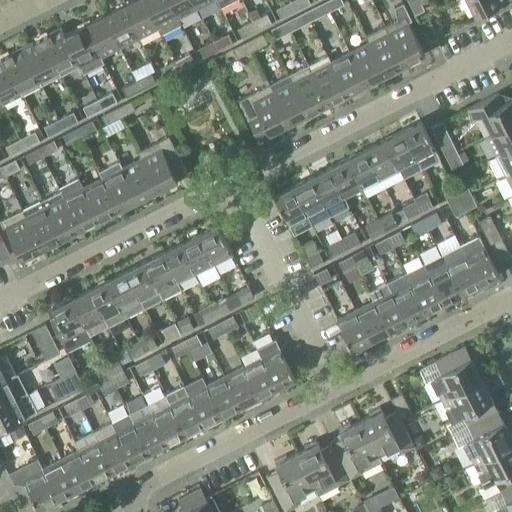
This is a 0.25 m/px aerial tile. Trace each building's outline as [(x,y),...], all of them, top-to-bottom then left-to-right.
[(158,26),(144,0),(130,0),(122,5),(138,37),(158,26)] [(144,0),(158,26),(162,33),(181,23),(178,17),(177,17),(168,0),(144,0)] [(168,0),(177,17),(178,17),(197,7),(192,0),(168,0)] [(292,0),(291,1),(295,10),(310,3),(308,0),(292,0)] [(326,0),(325,1),(330,11),(344,3),(342,0),(326,0)] [(420,0),(408,0),(415,14),(425,9),(420,0)] [(468,0),(475,14),(503,0),(468,0)] [(295,10),(291,1),(276,8),(281,18),(295,10)] [(330,11),(325,1),(310,9),(315,18),(330,11)] [(104,14),(120,46),(138,37),(122,5),(104,14)] [(252,20),(257,30),(272,23),(267,13),(252,20)] [(287,20),(292,30),(306,23),(301,13),(287,20)] [(120,46),(104,14),(84,24),(100,56),(120,46)] [(386,25),(405,63),(425,53),(409,21),(408,21),(405,15),(386,25)] [(257,30),(252,20),(237,28),(242,38),(257,30)] [(292,30),(287,20),(271,28),(276,38),(292,30)] [(432,22),(422,27),(429,42),(439,37),(432,22)] [(100,56),(84,24),(65,33),(78,58),(76,58),(80,66),(84,73),(104,63),(100,56)] [(405,63),(386,25),(366,35),(369,41),(370,41),(385,73),(405,63)] [(62,26),(42,36),(57,68),(61,74),(80,66),(76,58),(78,58),(65,33),(62,26)] [(213,40),(218,50),(233,42),(228,32),(213,40)] [(249,40),(254,49),(267,42),(262,33),(249,40)] [(23,46),(42,84),(61,74),(57,68),(42,36),(23,46)] [(218,50),(213,40),(199,47),(204,57),(218,50)] [(254,49),(249,40),(233,48),(237,57),(254,49)] [(350,51),(366,83),(385,73),(370,41),(369,41),(350,51)] [(42,84),(23,46),(3,56),(22,94),(42,84)] [(350,51),(331,60),(331,61),(348,92),(366,83),(350,51)] [(175,59),(180,69),(195,62),(190,52),(175,59)] [(309,64),(328,102),(348,92),(331,61),(331,60),(328,54),(309,64)] [(3,56),(0,57),(0,96),(0,97),(4,103),(22,94),(3,56)] [(180,69),(175,59),(160,67),(165,77),(180,69)] [(328,102),(309,64),(289,74),(292,80),(293,80),(308,112),(328,102)] [(136,79),(141,89),(156,81),(151,71),(136,79)] [(271,83),(290,122),(308,112),(293,80),(292,80),(289,74),(271,83)] [(141,89),(136,79),(122,86),(126,96),(141,89)] [(290,122),(271,83),(239,99),(258,137),(268,132),(269,132),(290,122)] [(98,98),(103,108),(117,101),(112,91),(98,98)] [(492,132),(511,121),(511,97),(503,102),(498,92),(468,107),(473,118),(482,113),(492,132)] [(103,108),(98,98),(83,106),(88,116),(103,108)] [(116,107),(121,117),(136,109),(131,99),(116,107)] [(121,117),(116,107),(101,114),(106,124),(121,117)] [(59,118),(64,128),(78,120),(73,111),(59,118)] [(64,128),(59,118),(44,126),(49,135),(64,128)] [(77,127),(82,136),(97,128),(92,119),(77,127)] [(441,158),(421,120),(403,129),(422,167),(441,158)] [(446,155),(457,150),(442,120),(431,126),(446,155)] [(511,121),(492,132),(502,152),(511,146),(511,121)] [(82,136),(77,127),(63,134),(68,143),(82,136)] [(422,167),(403,129),(384,138),(400,169),(404,176),(422,167)] [(21,138),(25,147),(39,140),(34,131),(21,138)] [(141,157),(158,189),(178,179),(178,178),(188,173),(169,135),(138,151),(141,157)] [(25,147),(21,138),(5,146),(10,155),(25,147)] [(39,146),(44,156),(59,148),(54,138),(39,146)] [(367,147),(382,178),(400,169),(384,138),(367,147)] [(44,156),(39,146),(24,153),(29,163),(44,156)] [(511,146),(502,152),(496,154),(505,173),(511,169),(511,146)] [(348,157),(364,187),(382,178),(367,147),(348,157)] [(457,150),(446,155),(452,168),(464,163),(457,150)] [(158,189),(141,157),(123,167),(122,167),(139,199),(158,189)] [(330,166),(346,196),(364,187),(348,157),(330,166)] [(0,166),(5,175),(20,168),(15,158),(0,166)] [(103,177),(119,209),(139,199),(122,167),(123,167),(120,160),(99,170),(103,177)] [(312,175),(332,214),(349,206),(345,197),(346,196),(330,166),(312,175)] [(332,214),(312,175),(294,185),(309,215),(308,215),(313,224),(332,214)] [(81,228),(100,219),(84,186),(85,186),(80,177),(61,187),(62,189),(65,196),(64,196),(81,228)] [(103,177),(85,186),(84,186),(100,219),(119,209),(103,177)] [(454,184),(459,195),(459,196),(470,190),(465,179),(454,184)] [(448,201),(459,195),(454,184),(443,190),(448,201)] [(294,185),(274,194),(290,225),(308,215),(309,215),(294,185)] [(61,238),(81,228),(64,196),(65,196),(62,189),(41,200),(45,206),(61,238)] [(470,190),(459,196),(467,210),(477,204),(470,190)] [(415,200),(421,211),(433,205),(428,194),(415,200)] [(459,195),(448,201),(456,215),(467,210),(459,196),(459,195)] [(42,248),(61,238),(45,206),(41,200),(23,209),(26,215),(26,216),(42,248)] [(421,211),(415,200),(403,207),(408,218),(421,211)] [(22,258),(42,248),(26,216),(26,215),(23,209),(3,219),(22,258)] [(424,217),(429,228),(442,221),(436,210),(424,217)] [(380,218),(385,229),(397,223),(392,212),(380,218)] [(485,232),(496,227),(490,214),(479,220),(485,232)] [(429,228),(424,217),(411,223),(417,234),(429,228)] [(385,229),(380,218),(366,225),(372,236),(385,229)] [(198,233),(214,263),(233,253),(218,223),(198,233)] [(496,227),(485,232),(500,262),(511,257),(496,227)] [(388,235),(393,246),(405,240),(400,229),(388,235)] [(343,237),(349,248),(361,242),(355,231),(343,237)] [(180,242),(195,272),(214,263),(198,233),(180,242)] [(393,246),(388,235),(375,242),(380,253),(393,246)] [(460,244),(480,284),(499,274),(479,235),(460,244)] [(349,248),(343,237),(330,244),(336,255),(349,248)] [(10,254),(3,240),(0,241),(0,257),(1,259),(10,254)] [(177,281),(178,281),(195,272),(180,242),(162,251),(177,281)] [(442,254),(462,293),(480,284),(460,244),(442,254)] [(351,253),(357,264),(369,258),(363,247),(351,253)] [(318,250),(305,256),(311,267),(324,260),(318,250)] [(162,251),(144,260),(159,291),(163,298),(181,289),(177,281),(162,251)] [(357,264),(351,253),(338,260),(344,271),(357,264)] [(424,263),(444,302),(462,293),(442,254),(424,263)] [(145,307),(163,298),(159,291),(144,260),(126,270),(141,300),(145,307)] [(444,302),(424,263),(406,272),(426,311),(444,302)] [(326,266),(314,272),(319,283),(332,277),(326,266)] [(126,270),(108,279),(127,317),(145,307),(141,300),(126,270)] [(388,281),(408,320),(426,311),(406,272),(388,281)] [(89,288),(109,326),(127,317),(108,279),(89,288)] [(408,320),(388,281),(369,291),(373,300),(374,299),(390,329),(408,320)] [(254,296),(249,285),(236,291),(242,302),(254,296)] [(89,288),(71,297),(89,333),(108,325),(89,288)] [(89,333),(71,297),(52,307),(57,316),(50,319),(67,351),(92,338),(89,333)] [(211,304),(217,315),(230,308),(224,297),(211,304)] [(356,308),(372,339),(390,329),(374,299),(373,300),(356,308)] [(263,312),(260,307),(257,301),(244,308),(250,319),(263,312)] [(217,315),(211,304),(199,310),(205,321),(217,315)] [(372,339),(356,308),(337,318),(352,348),(372,339)] [(220,320),(225,331),(238,325),(233,313),(220,320)] [(175,322),(180,333),(194,326),(188,316),(175,322)] [(225,331),(220,320),(208,326),(213,337),(225,331)] [(180,333),(175,322),(163,328),(168,339),(180,333)] [(183,339),(189,350),(202,343),(196,332),(183,339)] [(139,341),(145,351),(157,345),(152,334),(139,341)] [(277,387),(296,377),(275,336),(255,346),(260,355),(277,387)] [(189,350),(183,339),(171,345),(177,356),(189,350)] [(145,351),(139,341),(126,347),(132,358),(145,351)] [(442,398),(484,377),(478,364),(475,365),(465,345),(435,360),(441,372),(431,377),(442,398)] [(147,357),(153,368),(166,362),(160,350),(147,357)] [(0,382),(10,378),(17,374),(7,354),(0,357),(0,382)] [(69,355),(55,362),(61,375),(75,367),(69,355)] [(242,364),(259,396),(277,387),(260,355),(242,364)] [(153,368),(147,357),(135,363),(140,374),(153,368)] [(111,375),(124,369),(118,358),(105,365),(111,375)] [(259,396),(242,364),(224,374),(240,405),(259,396)] [(99,382),(111,375),(105,365),(93,371),(99,382)] [(124,369),(111,375),(116,386),(129,380),(124,369)] [(76,370),(64,376),(72,392),(84,386),(76,370)] [(10,378),(0,382),(0,405),(19,396),(28,391),(18,374),(17,374),(10,378)] [(206,383),(222,414),(240,405),(224,374),(206,383)] [(111,375),(99,382),(104,392),(116,386),(111,375)] [(468,425),(498,410),(488,390),(490,388),(484,377),(442,398),(452,419),(462,414),(468,425)] [(204,424),(188,392),(183,383),(165,392),(186,433),(204,424)] [(188,392),(204,424),(222,414),(206,383),(188,392)] [(28,391),(19,396),(0,405),(0,428),(37,410),(28,391)] [(75,397),(81,408),(94,401),(89,391),(75,397)] [(165,392),(147,401),(168,442),(186,433),(165,392)] [(402,392),(390,398),(396,409),(401,419),(413,413),(402,392)] [(81,408),(75,397),(64,403),(69,414),(81,408)] [(147,401),(129,410),(150,451),(168,442),(147,401)] [(370,415),(362,419),(380,454),(383,460),(414,444),(411,438),(401,419),(396,409),(385,415),(380,406),(368,412),(370,415)] [(40,416),(45,426),(59,420),(53,409),(40,416)] [(129,410),(110,420),(131,460),(150,451),(129,410)] [(474,462),(511,442),(511,431),(510,428),(508,429),(498,410),(468,425),(473,436),(463,441),(474,462)] [(45,426),(40,416),(28,422),(33,432),(45,426)] [(332,441),(350,476),(383,460),(380,454),(362,419),(352,424),(350,421),(338,427),(343,436),(332,441)] [(110,420),(92,429),(112,470),(131,460),(110,420)] [(22,427),(10,434),(14,441),(26,435),(22,427)] [(79,447),(95,479),(112,470),(92,429),(75,438),(79,447)] [(418,434),(411,438),(414,444),(416,448),(425,443),(422,435),(418,434)] [(350,476),(332,441),(321,447),(316,438),(304,444),(306,447),(297,452),(315,487),(318,495),(350,478),(350,477),(350,476)] [(511,442),(474,462),(485,483),(479,486),(485,497),(500,489),(511,482),(511,442)] [(61,457),(77,488),(95,479),(79,447),(61,457)] [(315,487),(297,452),(288,456),(286,453),(274,460),(279,468),(267,474),(285,509),(298,503),(295,497),(315,487)] [(28,511),(29,511),(58,497),(42,466),(43,465),(39,456),(8,472),(28,511)] [(61,457),(43,465),(42,466),(58,497),(77,488),(61,457)] [(436,465),(427,469),(432,480),(443,474),(439,466),(436,465)] [(418,472),(411,476),(416,484),(424,480),(421,473),(418,472)] [(499,511),(511,511),(511,482),(500,489),(506,500),(496,505),(499,511)] [(220,511),(211,494),(206,496),(201,487),(169,503),(173,511),(220,511)] [(373,492),(361,499),(367,510),(379,504),(373,492)] [(266,511),(274,511),(279,510),(273,498),(262,503),(266,511)]
